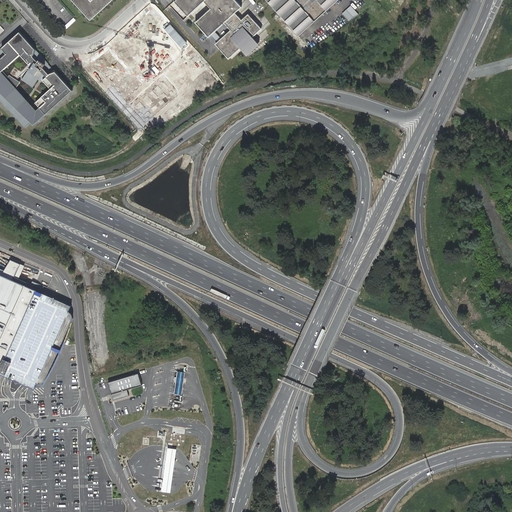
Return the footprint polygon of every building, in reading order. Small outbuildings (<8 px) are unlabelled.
[(71,0),(90,21),(113,0),(71,0)] [(177,0),(175,2),(189,16),(205,1),(211,8),(195,22),(209,37),(211,35),(215,31),(224,23),(231,30),(221,39),(218,42),(216,44),(229,58),(241,48),(247,55),(259,44),(253,37),(262,28),(249,14),(242,21),(235,13),(242,6),(236,0),(266,0),(299,36),(338,0),(177,0)] [(359,14),(351,5),(342,13),(350,22),(359,14)] [(221,39),(215,31),(211,35),(218,42),(221,39)] [(73,90),(20,32),(0,50),(0,98),(25,126),(31,121),(35,125),(46,115),(40,108),(37,110),(17,88),(13,83),(17,79),(28,69),(29,70),(22,79),(33,87),(39,78),(43,80),(51,89),(36,103),(47,114),(73,90)] [(21,82),(17,79),(13,83),(17,88),(21,82)] [(4,110),(12,120),(15,118),(3,103),(0,105),(4,110)] [(0,372),(1,371),(0,370),(0,367),(4,358),(6,358),(33,299),(37,290),(26,285),(17,281),(14,280),(21,264),(11,259),(7,266),(5,271),(0,269),(0,372)] [(24,266),(21,264),(14,280),(17,281),(24,266)] [(43,292),(37,290),(33,299),(39,302),(43,292)] [(46,380),(59,351),(53,349),(54,345),(60,348),(73,319),(73,318),(73,316),(73,315),(72,314),(71,312),(69,311),(72,305),(43,292),(39,302),(33,299),(6,358),(12,361),(11,364),(7,362),(3,372),(1,371),(0,372),(0,373),(2,374),(9,377),(25,385),(35,389),(37,383),(39,383),(41,383),(43,383),(44,382),(45,381),(46,380)] [(6,358),(4,358),(0,367),(0,370),(1,371),(3,372),(7,362),(11,364),(12,361),(6,358)] [(188,368),(176,366),(170,406),(182,408),(188,368)] [(141,374),(109,383),(113,396),(114,400),(131,395),(129,390),(144,385),(141,374)] [(179,448),(166,447),(160,492),(173,494),(179,448)]
